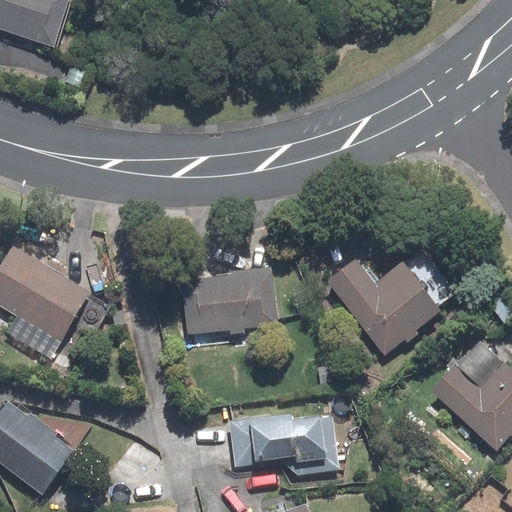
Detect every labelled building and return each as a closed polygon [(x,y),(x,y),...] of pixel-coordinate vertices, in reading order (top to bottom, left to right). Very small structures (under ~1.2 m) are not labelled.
[(0,0),(0,36),(52,53),(69,2),(63,0),(0,0)] [(87,299),(8,249),(0,260),(0,311),(56,347),(87,299)] [(458,299),(421,253),(373,291),(348,263),(321,285),(382,361),(458,299)] [(270,274),(178,284),(185,341),(276,330),(270,274)] [(511,437),(511,380),(473,346),(428,397),(495,457),(511,437)] [(72,452),(2,401),(0,404),(0,470),(39,498),(72,452)] [(293,417),(231,423),(236,474),(299,469),(299,477),(339,474),(334,423),(293,426),(293,417)]
